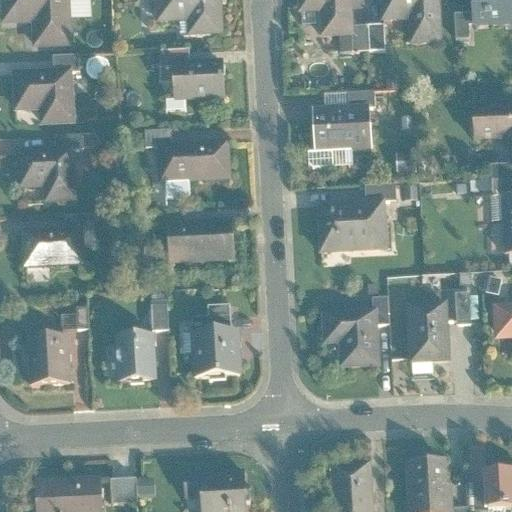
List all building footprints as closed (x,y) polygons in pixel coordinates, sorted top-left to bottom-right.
[(71,0),(1,0),(2,27),(32,26),(33,51),(73,50),(71,0)] [(225,36),(222,0),(155,0),(156,25),(187,24),(188,38),(225,36)] [(355,29),(354,0),(298,0),(299,17),(321,15),(321,41),(354,40),(356,40),(355,29)] [(444,47),(442,0),(381,0),(382,24),(410,23),(411,47),(444,47)] [(511,28),(511,0),(474,0),(475,16),(475,27),(476,30),(511,28)] [(475,27),(475,16),(456,17),(457,45),(470,45),(470,27),(475,27)] [(386,54),(385,28),(370,29),(371,54),(386,54)] [(371,54),(370,29),(355,29),(356,40),(354,40),(354,55),(371,54)] [(176,66),(191,66),(190,53),(162,53),(162,70),(176,70),(176,66)] [(55,60),(55,72),(73,71),(73,76),(81,76),(80,59),(55,60)] [(225,104),(224,65),(191,66),(176,66),(176,70),(177,105),(225,104)] [(73,76),(73,71),(55,72),(13,74),(15,115),(40,114),(39,129),(75,127),(73,76)] [(350,96),(351,111),(372,111),(377,111),(377,95),(350,96)] [(511,110),(474,112),(475,145),(510,143),(511,170),(511,110)] [(372,155),(372,111),(351,111),(314,112),(316,155),(310,155),(310,172),(335,171),(335,156),(372,155)] [(160,148),(173,148),(172,134),(146,135),(147,152),(160,152),(160,148)] [(56,140),(56,151),(74,150),(75,154),(84,154),(83,140),(56,140)] [(231,184),(230,146),(173,148),(160,148),(160,152),(161,186),(231,184)] [(75,154),(74,150),(56,151),(18,153),(19,193),(44,192),(44,207),(77,205),(75,154)] [(400,157),(394,157),(395,181),(411,180),(410,156),(400,157)] [(511,170),(494,171),(494,183),(511,182),(511,170)] [(511,182),(494,183),(494,198),(504,198),(511,197),(511,182)] [(367,189),(367,204),(387,204),(388,206),(398,206),(397,188),(367,189)] [(367,204),(319,206),(320,258),(389,255),(388,206),(387,204),(367,204)] [(169,226),(182,226),(182,216),(154,217),(154,232),(169,232),(169,226)] [(65,220),(66,233),(83,232),(83,236),(93,235),(92,219),(65,220)] [(235,268),(234,224),(182,226),(169,226),(169,232),(170,270),(235,268)] [(83,236),(83,232),(66,233),(21,234),(23,271),(84,268),(83,236)] [(472,329),(471,297),(457,297),(458,329),(472,329)] [(374,302),(374,313),(380,313),(380,329),(390,329),(389,302),(374,302)] [(451,367),(449,305),(409,306),(411,368),(451,367)] [(511,306),(495,307),(496,344),(511,342),(511,306)] [(169,335),(168,309),(153,310),(154,336),(169,335)] [(193,322),(194,336),(230,336),(230,310),(209,311),(209,322),(193,322)] [(89,333),(88,312),(79,312),(80,333),(89,333)] [(380,329),(380,313),(374,313),(323,315),(324,348),(339,348),(340,372),(381,371),(380,329)] [(241,379),(240,336),(230,336),(194,336),(194,380),(241,379)] [(72,389),(69,340),(28,342),(30,391),(72,389)] [(156,383),(155,340),(115,341),(117,385),(156,383)] [(449,492),(448,464),(406,467),(409,511),(453,511),(453,492),(449,492)] [(373,511),(372,465),(333,467),(334,511),(373,511)] [(246,511),(246,473),(184,475),(185,503),(202,503),(202,511),(246,511)] [(511,511),(511,475),(487,477),(488,511),(511,511)] [(102,511),(101,481),(35,485),(36,511),(102,511)] [(137,483),(111,484),(112,510),(138,509),(137,483)]
